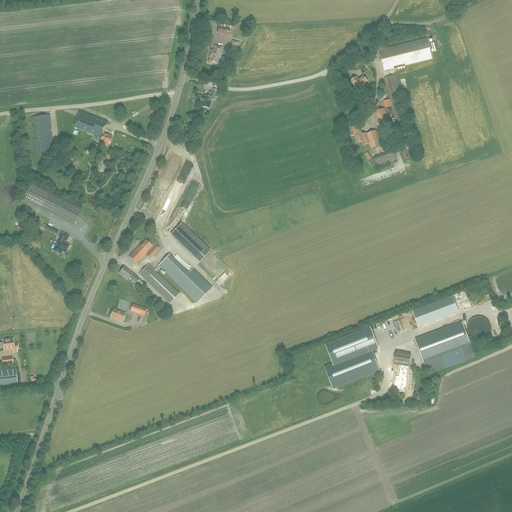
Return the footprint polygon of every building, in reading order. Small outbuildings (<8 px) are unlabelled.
[(219,27),(217,33),(220,34),(221,34),(225,35),(225,36),(228,36),(230,30),(219,27)] [(378,51),(383,71),(433,59),(428,39),(378,51)] [(222,48),(215,47),(214,51),(211,50),(210,55),(211,55),(209,63),(210,64),(212,64),(213,64),(217,65),(222,48)] [(350,82),(357,91),(363,86),(362,85),(367,82),(363,76),(359,79),(360,80),(359,81),(356,77),(350,82)] [(415,157),(395,76),(385,78),(405,160),(415,157)] [(209,108),(211,100),(214,101),(217,90),(213,89),(211,98),(205,96),(204,97),(196,95),(195,102),(203,103),(202,107),(207,108),(209,108)] [(378,126),(389,123),(385,109),(374,112),(378,126)] [(100,141),(101,142),(100,144),(106,146),(107,144),(109,145),(112,137),(104,133),(108,122),(80,111),(74,127),(101,138),(100,141)] [(49,117),(35,118),(37,154),(47,153),(45,131),(48,130),(48,128),(45,128),(44,120),(49,120),(49,117)] [(382,144),(377,130),(366,134),(366,133),(362,135),(359,125),(352,128),(358,143),(362,141),(364,146),(369,144),(371,149),(382,144)] [(393,150),(371,159),(374,167),(396,158),(393,150)] [(22,200),(40,209),(73,226),(82,209),(49,192),(31,183),(22,200)] [(183,223),(172,235),(201,263),(212,251),(183,223)] [(65,240),(66,241),(68,237),(61,233),(59,237),(60,238),(53,251),(61,254),(62,251),(65,253),(69,245),(64,243),(65,240)] [(146,251),(152,246),(146,240),(141,246),(140,245),(129,257),(136,264),(147,252),(146,251)] [(156,246),(153,249),(147,256),(150,259),(159,249),(156,246)] [(161,268),(178,285),(197,303),(211,288),(192,270),(189,273),(169,255),(159,266),(161,268)] [(180,261),(189,270),(191,268),(182,259),(180,261)] [(161,268),(159,266),(155,270),(149,264),(139,274),(170,303),(179,294),(157,272),(161,268)] [(119,273),(133,286),(139,280),(133,274),(124,267),(119,273)] [(135,299),(137,297),(121,290),(120,293),(129,297),(128,300),(133,301),(134,299),(135,299)] [(459,313),(452,296),(413,311),(419,328),(459,313)] [(144,316),(147,309),(132,304),(130,311),(144,316)] [(122,321),(125,313),(120,311),(120,312),(113,309),(110,317),(117,319),(122,321)] [(429,376),(475,358),(462,323),(415,340),(429,376)] [(325,367),(333,389),(380,371),(371,349),(378,346),(371,328),(326,345),(333,364),(325,367)] [(13,339),(3,340),(4,351),(18,349),(18,344),(14,345),(13,339)] [(399,365),(407,367),(409,367),(411,354),(396,352),(393,364),(399,365)] [(403,391),(404,388),(406,388),(406,385),(407,382),(408,378),(407,378),(409,367),(401,366),(399,377),(396,376),(394,386),(397,387),(396,389),(396,390),(397,390),(398,390),(403,391)] [(0,384),(17,382),(16,369),(0,371),(0,384)] [(426,393),(422,390),(417,398),(421,401),(426,393)]
